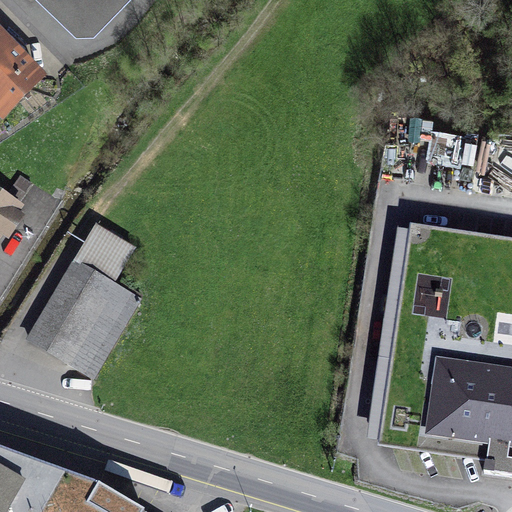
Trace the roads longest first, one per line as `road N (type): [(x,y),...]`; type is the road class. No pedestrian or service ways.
road 1 (track): [(0,366),(103,205),(275,0)]
road 2 (primary): [(0,402),(363,511)]
